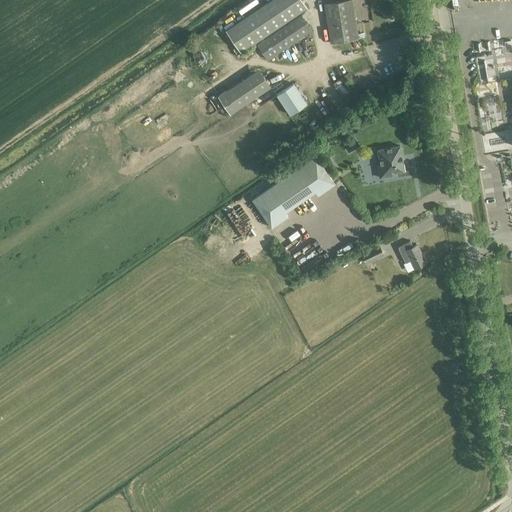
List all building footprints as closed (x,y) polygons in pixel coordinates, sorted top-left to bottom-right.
[(307,8),(301,0),(271,0),(226,30),(240,52),(307,8)] [(331,43),(358,38),(351,0),(344,0),(324,3),(331,43)] [(268,59),(311,30),(301,15),(258,44),(268,59)] [(201,65),(211,57),(203,46),(193,54),(201,65)] [(208,69),(210,76),(219,72),(217,66),(208,69)] [(231,113),(274,87),(262,68),(219,94),(231,113)] [(342,77),(333,83),(342,97),(351,91),(342,77)] [(293,83),(276,94),(290,115),(307,104),(293,83)] [(495,132),(496,147),(507,147),(506,131),(495,132)] [(404,170),(402,160),(400,146),(378,150),(380,164),(377,164),(380,178),(392,175),(391,173),(404,170)] [(315,191),(318,195),(335,184),(315,156),(252,200),(271,227),(288,216),(285,212),(315,191)] [(417,244),(413,246),(410,241),(398,247),(405,263),(411,260),(415,268),(426,263),(417,244)] [(365,263),(383,254),(379,246),(361,255),(365,263)]
